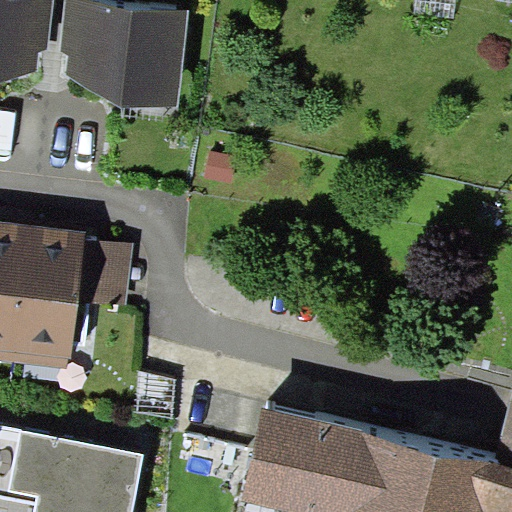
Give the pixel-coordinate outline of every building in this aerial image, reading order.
[(55,0),(0,0),(0,82),(40,71),(41,53),(51,49),(55,0)] [(190,10),(103,0),(66,0),(61,51),(69,55),(67,76),(120,105),(179,107),(190,10)] [(456,0),(415,0),(414,13),(454,18),(456,0)] [(0,359),(14,361),(32,217),(0,212),(0,359)] [(87,224),(32,217),(14,361),(67,368),(68,356),(71,356),(78,299),(86,239),(87,224)] [(86,239),(78,299),(127,304),(133,244),(86,239)] [(511,398),(506,424),(497,463),(511,466),(511,398)] [(511,511),(511,466),(497,463),(265,406),(242,499),(295,511),(511,511)] [(131,511),(143,455),(0,426),(0,496),(34,503),(32,511),(131,511)]
